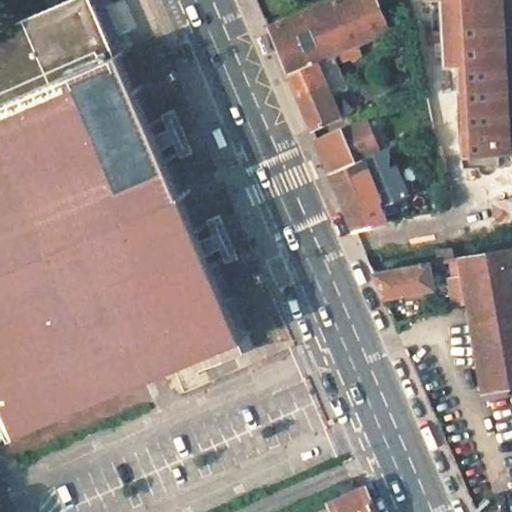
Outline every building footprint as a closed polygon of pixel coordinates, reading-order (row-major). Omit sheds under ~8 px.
[(0,410),(11,435),(173,366),(236,339),(89,0),(63,0),(0,27),(0,410)] [(389,31),(374,0),(330,0),(268,28),(288,73),(337,53),(389,31)] [(509,152),(500,0),(437,0),(442,67),(457,66),(462,153),(509,152)] [(341,65),(337,53),(288,73),(311,130),(337,118),(328,97),(332,96),(330,91),(338,87),(331,69),(341,65)] [(340,129),(315,138),(326,164),(330,174),(354,163),(350,153),(358,150),(348,125),(340,129)] [(358,150),(350,153),(354,163),(363,159),(358,150)] [(377,193),(363,159),(354,163),(330,174),(344,207),(377,193)] [(353,229),(385,222),(386,195),(366,204),(367,208),(348,216),(353,229)] [(511,385),(511,246),(459,258),(482,392),(511,385)] [(396,269),(394,260),(370,266),(373,274),(396,269)] [(432,288),(428,263),(396,269),(373,274),(383,298),(432,288)] [(0,439),(11,435),(0,410),(0,439)] [(332,503),(335,511),(373,511),(358,492),(332,503)]
